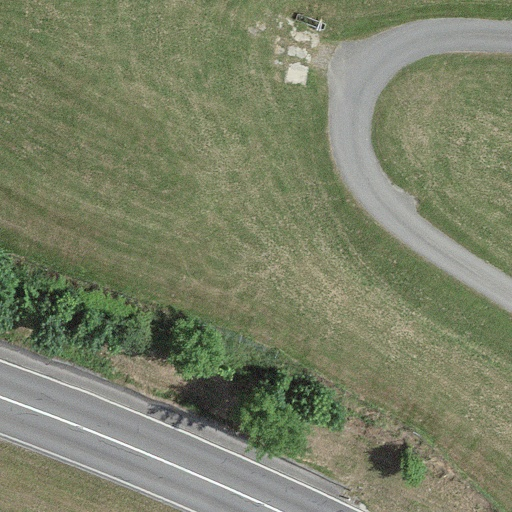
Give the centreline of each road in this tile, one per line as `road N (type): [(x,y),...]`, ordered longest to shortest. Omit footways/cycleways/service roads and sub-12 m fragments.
road 1 (unclassified): [(511,296),(383,218),(346,159),(346,109),(371,70),(427,39),(511,40)]
road 2 (trunk): [(0,401),(263,511)]
